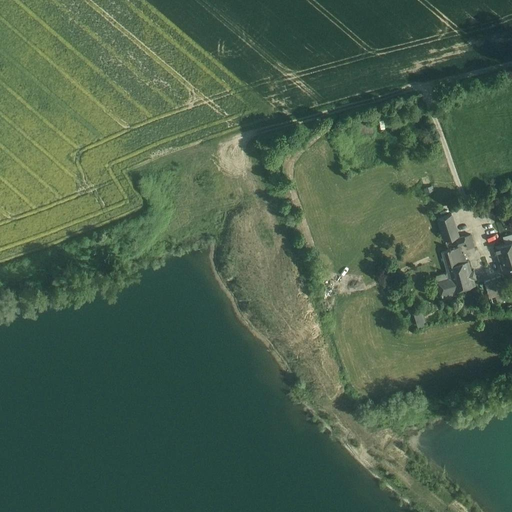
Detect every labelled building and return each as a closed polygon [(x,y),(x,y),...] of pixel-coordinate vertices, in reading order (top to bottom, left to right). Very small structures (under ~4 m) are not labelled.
[(357,122),(359,135),(373,132),(371,120),(357,122)] [(440,217),(437,218),(444,240),(445,239),(447,244),(454,241),(452,237),(458,235),(451,213),(440,217)] [(511,232),(504,235),(506,242),(495,246),(504,275),(511,272),(511,232)] [(471,234),(464,236),(466,242),(465,242),(467,247),(474,245),(471,234)] [(464,236),(455,238),(457,245),(465,242),(466,242),(464,236)] [(468,261),(463,262),(459,247),(452,249),(452,247),(449,248),(450,250),(443,251),(446,266),(447,266),(451,279),(438,282),(440,292),(453,288),(453,289),(474,284),(473,279),(476,278),(474,270),(471,271),(468,261)] [(501,275),(490,278),(494,290),(505,286),(501,275)] [(411,310),(417,324),(426,321),(420,306),(411,310)]
